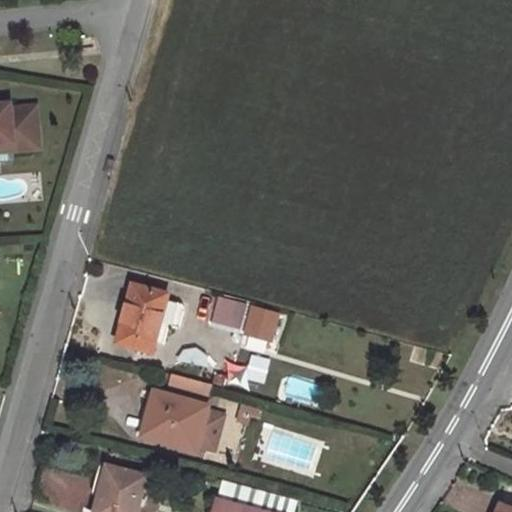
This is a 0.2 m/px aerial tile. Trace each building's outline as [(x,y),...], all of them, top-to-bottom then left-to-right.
[(0,143),(11,143),(12,151),(40,149),(36,107),(11,109),(10,104),(0,105),(0,143)] [(11,143),(0,143),(0,152),(12,151),(11,143)] [(168,295),(133,286),(118,343),(153,353),(160,324),(167,300),(168,295)] [(247,305),(220,298),(214,321),(241,328),(247,305)] [(180,330),(185,312),(184,308),(181,304),(167,300),(160,324),(180,330)] [(278,315),(254,308),(247,335),(271,341),(278,315)] [(210,384),(173,374),(169,388),(206,399),(210,384)] [(285,396),(316,400),(319,381),(287,378),(285,396)] [(209,407),(155,392),(142,435),(197,451),(198,448),(212,452),(223,413),(208,409),(209,407)] [(263,409),(243,403),(238,421),(248,425),(250,416),(260,419),(263,409)] [(137,511),(147,477),(108,467),(96,511),(137,511)] [(81,511),(83,511),(92,482),(54,472),(46,502),(81,511)] [(248,487),(219,479),(213,499),(242,506),(248,487)] [(263,511),(242,506),(213,499),(209,511),(263,511)]
